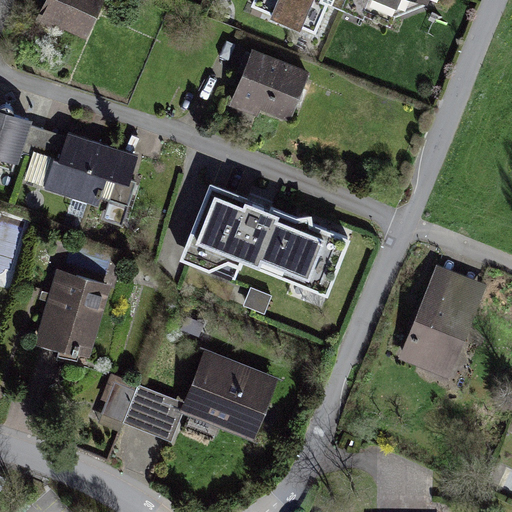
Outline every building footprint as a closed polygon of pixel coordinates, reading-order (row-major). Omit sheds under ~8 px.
[(96,0),(30,0),(24,17),(82,35),(96,0)] [(328,0),(243,0),(243,1),(315,34),(328,0)] [(443,0),(342,0),(341,4),(385,24),(439,10),(443,0)] [(300,63),(241,39),(218,96),(282,120),(300,63)] [(22,115),(0,107),(0,153),(8,156),(22,115)] [(109,205),(129,146),(55,121),(35,182),(109,205)] [(345,234),(197,178),(171,253),(235,275),(239,262),(321,297),(345,234)] [(107,281),(46,261),(20,332),(82,356),(107,281)] [(392,355),(449,375),(481,290),(425,269),(392,355)] [(248,437),(271,371),(196,342),(171,407),(248,437)]
